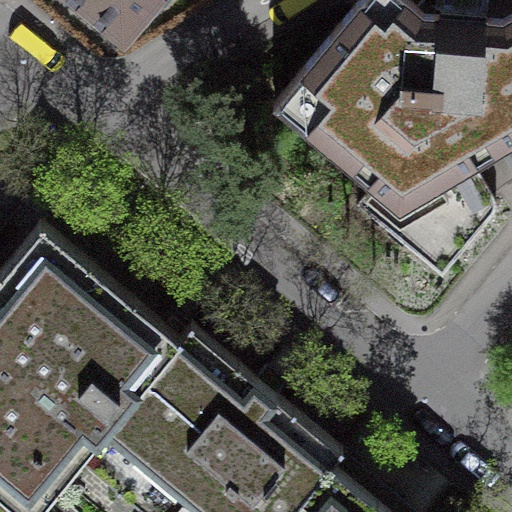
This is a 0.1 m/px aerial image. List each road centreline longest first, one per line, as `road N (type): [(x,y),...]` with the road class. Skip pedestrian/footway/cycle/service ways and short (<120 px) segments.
road 1 (residential): [(419,391),(81,109)]
road 2 (residential): [(81,109),(260,0)]
road 3 (residential): [(419,391),(511,282)]
road 4 (residential): [(511,469),(419,391)]
